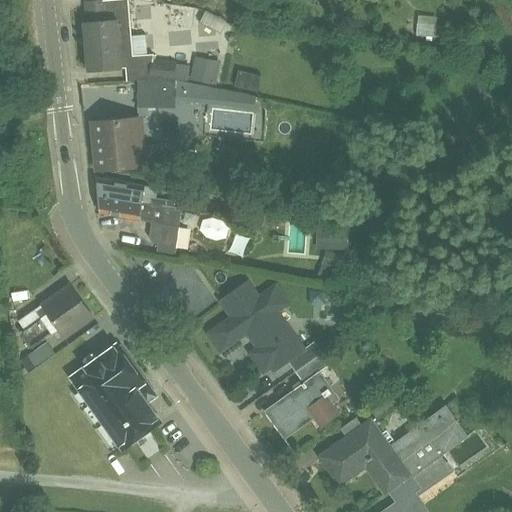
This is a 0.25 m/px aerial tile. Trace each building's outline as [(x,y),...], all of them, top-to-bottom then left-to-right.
[(127,80),(133,80),(142,75),(175,79),(183,80),(186,64),(154,59),(154,53),(147,54),(146,34),(132,35),(129,0),(98,0),(86,1),(88,22),(84,22),(88,71),(126,68),(127,80)] [(192,26),(193,9),(178,8),(176,25),(192,26)] [(418,14),(416,34),(435,36),(437,16),(418,14)] [(193,59),(189,82),(214,88),(219,64),(193,59)] [(142,75),(133,80),(138,80),(138,107),(176,108),(175,79),(142,75)] [(260,79),(249,76),(245,92),(257,95),(260,79)] [(97,169),(178,162),(177,148),(164,149),(164,143),(142,145),(139,117),(93,121),(97,169)] [(156,198),(157,187),(98,176),(100,194),(176,207),(173,200),(156,198)] [(176,207),(100,194),(101,211),(152,221),(151,227),(149,237),(154,243),(158,244),(157,253),(175,256),(179,232),(182,209),(176,207)] [(282,204),(256,199),(251,223),(276,228),(282,204)] [(324,249),(325,262),(348,260),(345,219),(316,222),(318,249),(324,249)] [(250,331),(278,311),(279,310),(267,294),(261,298),(249,282),(223,301),(235,317),(220,328),(220,327),(219,328),(231,345),(232,345),(232,344),(250,331)] [(71,284),(43,304),(49,313),(37,322),(48,338),(61,329),(68,338),(96,318),(71,284)] [(278,311),(250,331),(262,348),(255,353),(267,370),(273,365),(277,371),(290,362),(305,350),(278,311)] [(48,338),(37,322),(23,332),(34,348),(48,338)] [(316,342),(305,350),(290,362),(298,372),(322,355),(324,353),(316,342)] [(49,344),(22,353),(26,367),(54,357),(49,344)] [(103,415),(145,385),(143,382),(120,347),(77,378),(77,379),(103,415)] [(322,355),(298,372),(305,384),(315,377),(316,378),(331,367),(322,355)] [(421,373),(401,387),(408,397),(428,384),(421,373)] [(305,384),(266,412),(287,441),(316,420),(322,428),(341,414),(328,396),(332,393),(330,389),(326,393),(316,378),(315,377),(305,384)] [(145,385),(103,415),(125,446),(126,448),(161,422),(147,403),(154,398),(145,385)] [(401,387),(371,408),(379,418),(408,397),(401,387)] [(448,406),(422,426),(427,434),(396,456),(412,477),(413,477),(445,453),(445,454),(469,436),(448,406)] [(396,456),(372,423),(324,457),(342,483),(371,462),(392,492),(412,477),(396,456)] [(412,477),(392,492),(400,502),(415,491),(416,493),(421,489),(413,477),(412,477)] [(400,502),(385,511),(429,511),(416,493),(415,491),(400,502)]
